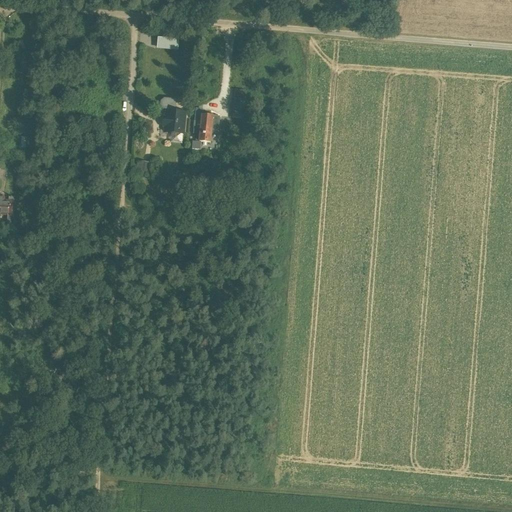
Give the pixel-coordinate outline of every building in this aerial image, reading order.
[(245,95),(234,94),(232,118),(243,119),(245,95)] [(167,109),(166,112),(174,112),(175,100),(163,99),(161,102),(161,106),(163,109),(167,109)] [(202,110),(195,109),(193,133),(196,134),(196,139),(199,139),(200,129),(199,129),(201,115),(202,115),(202,110)] [(174,112),(166,112),(166,117),(164,117),(163,126),(165,126),(165,132),(182,133),(184,113),(174,112)] [(202,115),(201,115),(199,129),(200,129),(199,139),(199,142),(210,143),(211,129),(213,116),(202,115)] [(149,166),(138,165),(136,177),(148,178),(149,166)] [(191,176),(200,190),(208,185),(199,171),(191,176)] [(218,190),(209,191),(213,211),(222,210),(218,190)] [(9,201),(3,201),(3,198),(2,196),(0,195),(0,214),(8,215),(7,222),(17,223),(19,199),(9,198),(9,201)]
